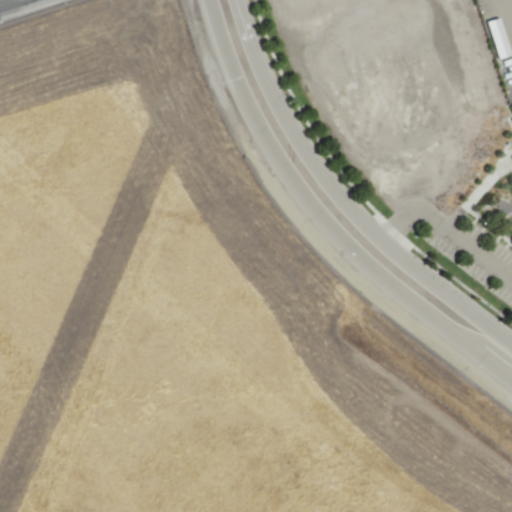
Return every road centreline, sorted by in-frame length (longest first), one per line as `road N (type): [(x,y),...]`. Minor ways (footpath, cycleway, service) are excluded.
road 1 (residential): [(207,0),(242,99),(298,195),(384,282),(511,377)]
road 2 (residential): [(511,345),(380,243),(327,187),(280,116),(233,0)]
